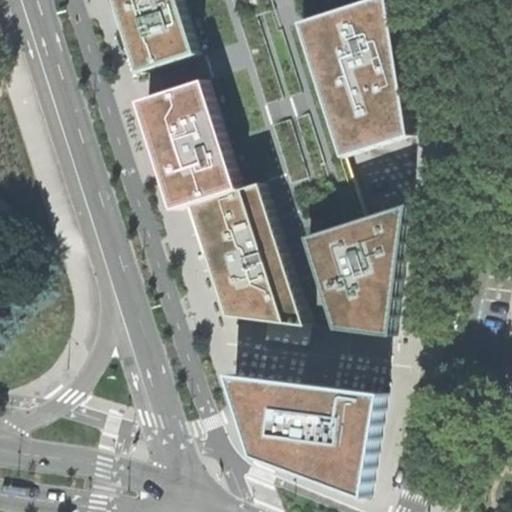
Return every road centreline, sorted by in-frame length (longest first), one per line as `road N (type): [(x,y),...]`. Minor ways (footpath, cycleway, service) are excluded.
road 1 (secondary): [(114,261),(30,0)]
road 2 (secondary): [(196,496),(114,261)]
road 3 (secondary): [(114,261),(111,324),(84,385),(0,437)]
road 4 (secondary): [(196,496),(117,469),(0,451)]
road 5 (secondary): [(0,494),(119,511)]
